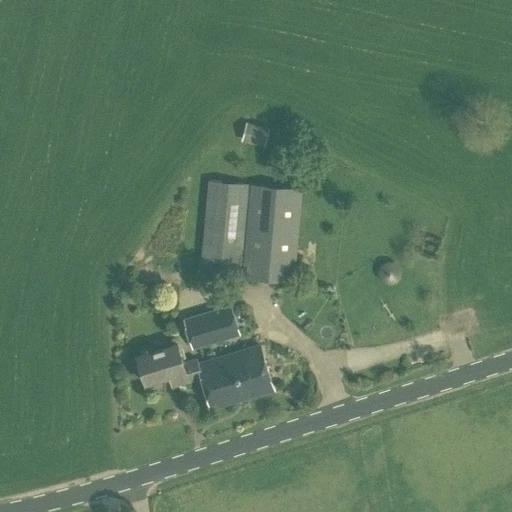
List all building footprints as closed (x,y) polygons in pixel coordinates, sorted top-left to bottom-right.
[(264,147),(270,128),(247,121),(241,141),(264,147)] [(296,281),(302,188),(206,181),(199,274),(296,281)] [(192,348),(241,334),(232,304),(183,318),(192,348)] [(171,387),(202,378),(197,361),(196,358),(183,362),(178,343),(137,355),(144,382),(168,375),(171,387)] [(259,343),(199,361),(197,361),(202,378),(210,407),(272,389),(259,343)]
